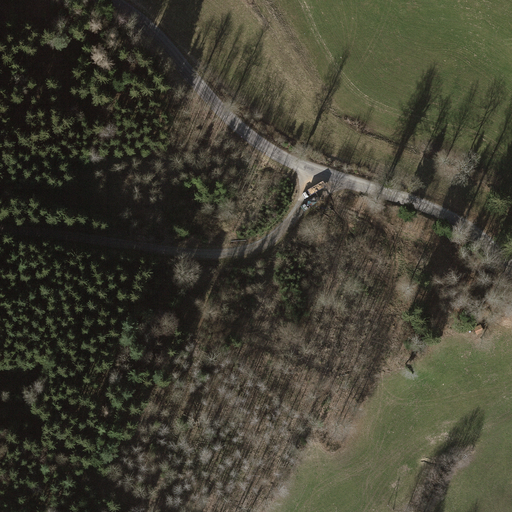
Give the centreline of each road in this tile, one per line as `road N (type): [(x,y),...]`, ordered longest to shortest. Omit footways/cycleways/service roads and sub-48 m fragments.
road 1 (tertiary): [(115,0),(275,153),(442,212),(511,268)]
road 2 (track): [(319,172),(283,228),(229,252),(0,231)]
